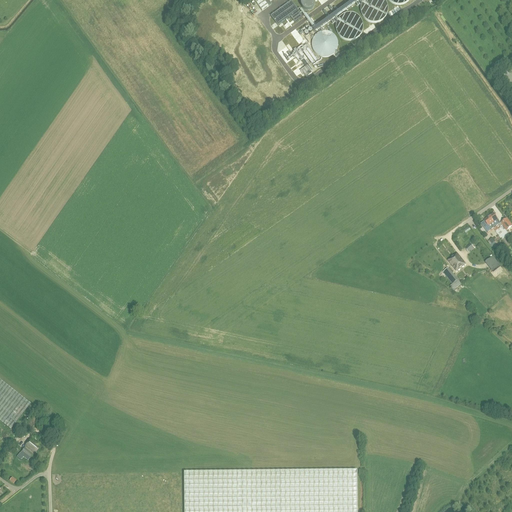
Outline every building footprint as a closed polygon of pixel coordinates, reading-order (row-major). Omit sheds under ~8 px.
[(263,0),(253,0),(261,10),(268,5),(263,0)] [(301,0),(301,2),(300,3),(301,5),(301,6),(302,8),(303,9),(305,10),(306,10),(308,10),(309,10),(311,10),(312,9),(313,8),(314,6),(315,5),(315,3),(314,2),(314,0),(313,0),(301,0)] [(386,15),(387,14),(387,13),(387,12),(388,10),(388,9),(388,8),(387,6),(387,5),(387,4),(386,3),(385,2),(384,0),(383,0),(364,0),(363,1),(363,2),(362,3),(361,4),(361,6),(361,7),(361,8),(360,10),(361,11),(361,12),(361,13),(362,15),(362,16),(363,17),(364,18),(365,19),(366,20),(367,21),(368,21),(369,22),(370,22),(372,23),(373,23),(374,23),(376,23),(377,23),(378,22),(380,22),(381,21),(382,20),(383,20),(384,19),(385,18),(386,17),(386,15)] [(271,16),(278,26),(286,20),(289,25),(302,16),(291,1),(271,16)] [(361,33),(362,32),(362,31),(363,29),(363,28),(363,27),(363,25),(363,24),(362,23),(362,22),(361,20),(360,19),(360,18),(359,17),(358,16),(357,16),(355,15),(354,14),(353,14),(352,14),(350,14),(349,13),(348,14),(346,14),(345,14),(344,15),(343,15),(341,16),(340,17),(339,18),(339,19),(338,20),(337,21),(337,22),(336,23),(336,25),(336,26),(336,27),(336,29),(336,30),(336,31),(337,32),(337,34),(338,35),(339,36),(340,37),(341,38),(342,38),(343,39),(344,40),(346,40),(347,40),(348,41),(350,41),(351,41),(352,40),(353,40),(355,39),(356,39),(357,38),(358,37),(359,36),(360,35),(361,34),(361,33)] [(337,50),(337,49),(337,48),(338,47),(338,45),(338,44),(338,43),(338,42),(337,40),(337,39),(336,38),(336,37),(335,36),(334,35),(333,34),(332,33),(331,33),(330,32),(328,32),(327,31),(326,31),(325,31),(323,31),(322,32),(321,32),(320,32),(318,33),(317,34),(316,34),(315,35),(314,36),(314,37),(313,38),(313,40),(312,41),(312,42),(312,43),(312,45),(312,46),(312,47),(312,48),(313,50),(313,51),(314,52),(315,53),(316,54),(317,55),(318,55),(319,56),(320,57),(321,57),(322,57),(324,57),(325,58),(326,57),(328,57),(329,57),(330,56),(331,56),(332,55),(333,54),(334,53),(335,53),(336,51),(337,50)] [(295,47),(300,43),(293,35),(288,39),(295,47)] [(301,47),(298,50),(310,66),(313,64),(301,47)] [(307,66),(300,71),(301,72),(302,71),(306,77),(312,74),(307,66)] [(487,233),(492,230),(499,225),(501,227),(502,226),(507,231),(511,226),(511,224),(507,218),(501,223),(497,220),(493,214),(484,220),(485,221),(480,224),(487,233)] [(502,228),(497,231),(504,241),(509,237),(502,228)] [(470,244),(465,248),(468,253),(474,248),(470,244)] [(466,265),(457,254),(448,261),(456,272),(466,265)] [(494,263),(489,267),(493,272),(500,266),(497,262),(494,263)] [(446,276),(451,272),(448,268),(443,272),(446,276)] [(458,280),(452,284),(450,286),(453,290),(461,284),(458,280)] [(0,421),(11,429),(31,404),(0,379),(0,421)] [(27,420),(29,422),(26,427),(27,427),(26,429),(29,432),(35,423),(35,424),(37,421),(38,422),(39,419),(35,416),(33,418),(30,415),(27,420)] [(41,447),(31,439),(24,447),(26,448),(33,454),(35,455),(41,447)] [(25,449),(24,449),(20,454),(28,460),(32,455),(33,454),(26,448),(25,449)] [(184,511),(357,511),(357,471),(184,472),(184,511)]
